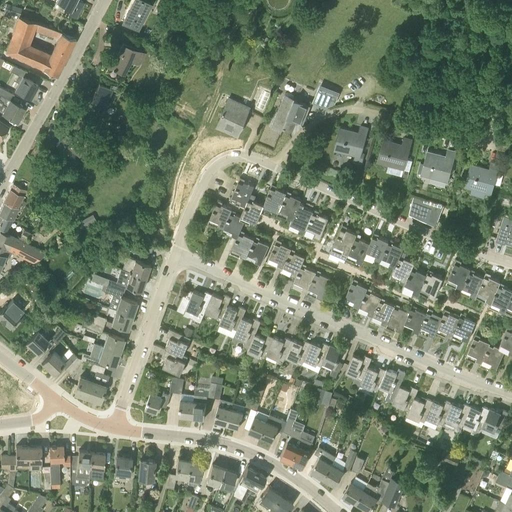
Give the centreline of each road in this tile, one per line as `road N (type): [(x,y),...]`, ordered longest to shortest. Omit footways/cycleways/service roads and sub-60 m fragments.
road 1 (residential): [(511,392),(174,253)]
road 2 (residential): [(274,167),(312,125),(351,109),(510,153)]
road 3 (residential): [(511,264),(274,167)]
road 4 (tertiary): [(335,511),(296,476),(254,454),(115,428)]
road 5 (tertiary): [(0,186),(100,0)]
road 6 (residential): [(174,253),(115,428)]
road 7 (residential): [(274,167),(240,156),(214,165),(174,253)]
